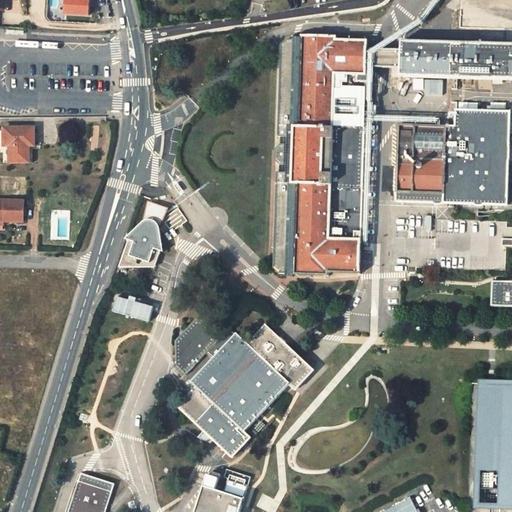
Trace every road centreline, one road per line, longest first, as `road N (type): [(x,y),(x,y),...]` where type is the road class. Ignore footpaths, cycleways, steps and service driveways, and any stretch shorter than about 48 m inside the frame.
road 1 (secondary): [(97,264),(21,511)]
road 2 (residential): [(137,41),(379,0)]
